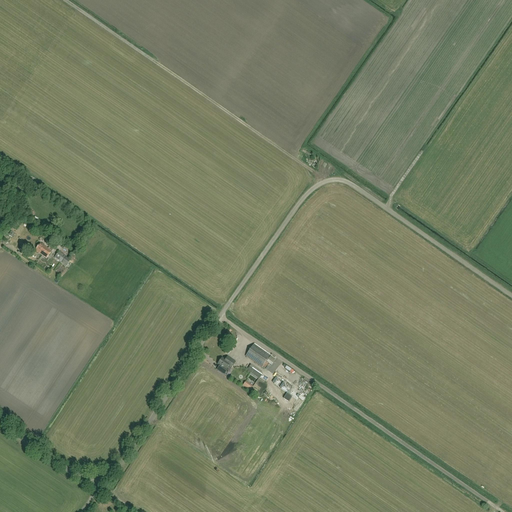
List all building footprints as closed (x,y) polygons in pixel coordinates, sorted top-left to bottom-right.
[(53,203),(42,196),(38,202),(49,210),(53,203)] [(35,251),(43,256),(47,259),(52,251),(40,243),(35,251)] [(66,266),(71,260),(59,252),(55,258),(66,266)] [(261,368),(270,355),(254,344),(245,356),(261,368)] [(220,361),(228,366),(231,368),(235,362),(227,357),(225,360),(222,358),(220,361)] [(228,366),(220,361),(217,364),(219,366),(217,370),(224,374),(227,370),(226,370),(228,366)] [(266,381),(269,377),(263,372),(260,377),(266,381)]
